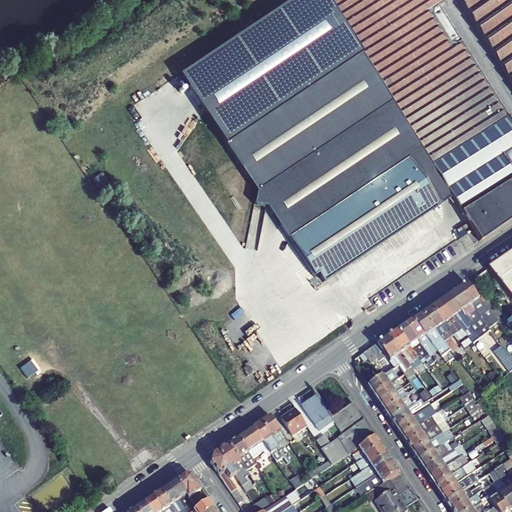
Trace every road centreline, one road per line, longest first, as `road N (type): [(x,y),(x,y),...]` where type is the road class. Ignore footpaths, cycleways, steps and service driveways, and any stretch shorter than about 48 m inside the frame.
road 1 (tertiary): [(511,232),(331,358)]
road 2 (residential): [(331,358),(435,511)]
road 3 (tertiary): [(331,358),(192,455)]
